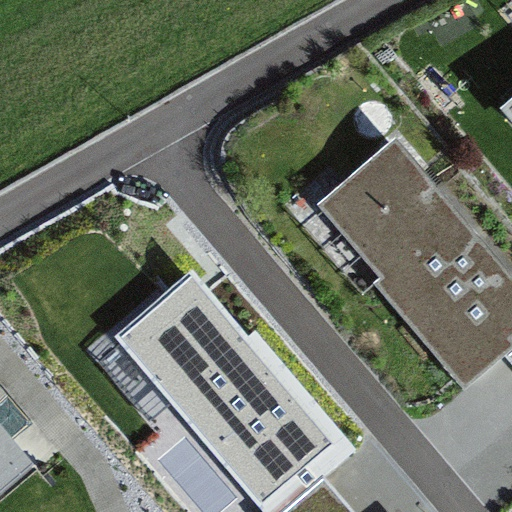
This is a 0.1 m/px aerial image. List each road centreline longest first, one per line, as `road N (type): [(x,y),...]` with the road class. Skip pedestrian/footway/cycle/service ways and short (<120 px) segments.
road 1 (residential): [(142,133),(460,511)]
road 2 (residential): [(384,0),(142,133)]
road 3 (residential): [(142,133),(0,213)]
